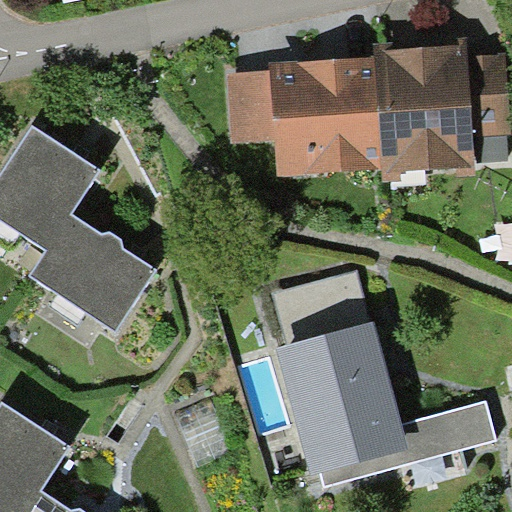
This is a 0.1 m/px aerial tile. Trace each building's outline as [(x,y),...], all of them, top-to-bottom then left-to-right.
[(373,48),(374,62),(381,173),(383,186),(403,185),(403,178),(457,174),(457,180),(477,179),(474,140),(511,137),(506,57),(470,60),(468,41),(373,48)] [(374,62),(271,68),(271,75),(227,77),(231,147),(276,144),(279,180),(381,173),(374,62)] [(103,176),(32,129),(0,177),(0,226),(45,256),(28,281),(117,340),(159,277),(125,254),(124,247),(111,238),(103,240),(74,221),(103,176)] [(403,427),(361,273),(271,298),(285,352),(276,354),(311,483),(323,480),(326,489),(497,442),(487,404),(403,427)] [(73,452),(3,407),(0,411),(0,511),(64,511),(43,498),(73,452)]
